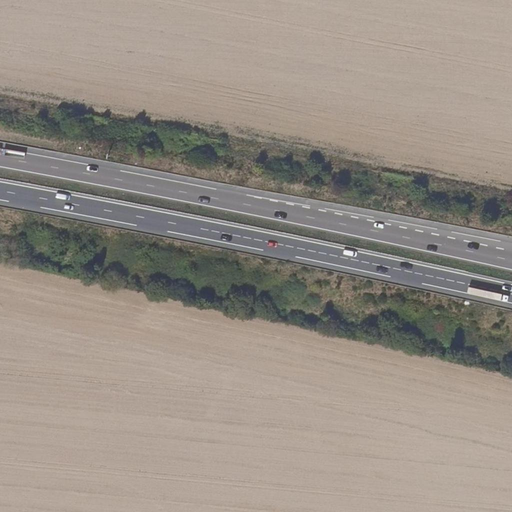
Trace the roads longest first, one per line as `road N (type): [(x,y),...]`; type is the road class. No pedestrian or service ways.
road 1 (trunk): [(511,262),(0,156)]
road 2 (trunk): [(0,192),(511,295)]
